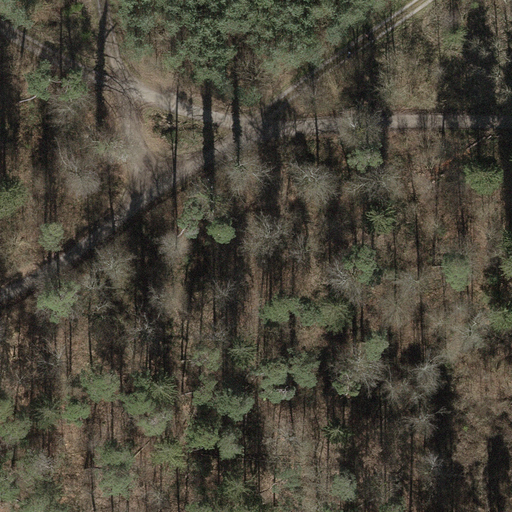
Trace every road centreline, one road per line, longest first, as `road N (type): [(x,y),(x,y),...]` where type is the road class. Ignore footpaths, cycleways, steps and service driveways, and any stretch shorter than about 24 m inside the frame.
road 1 (track): [(253,125),(511,122)]
road 2 (track): [(423,0),(253,125)]
road 3 (track): [(0,296),(59,265),(160,189)]
road 4 (track): [(126,87),(0,24)]
road 5 (track): [(253,125),(126,87)]
